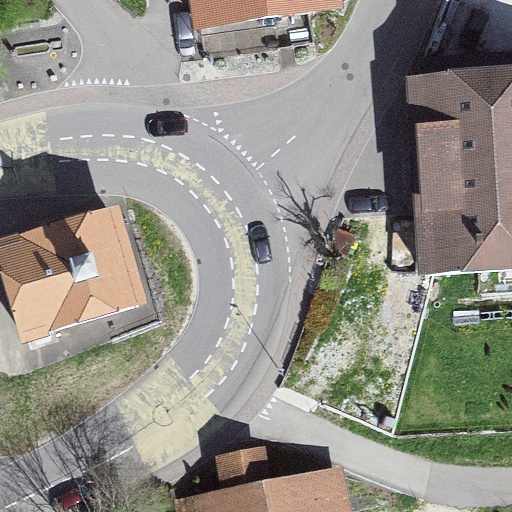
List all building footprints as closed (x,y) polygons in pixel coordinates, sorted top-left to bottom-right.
[(195,0),(199,27),(336,8),(334,0),(195,0)] [(511,0),(485,0),(488,28),(511,26),(511,0)] [(511,75),(412,82),(425,276),(511,269),(511,75)] [(29,240),(0,248),(0,249),(26,338),(138,306),(111,215),(29,238),(29,240)] [(192,503),(194,511),(341,511),(334,476),(264,489),(258,456),(222,464),(227,496),(192,503)]
